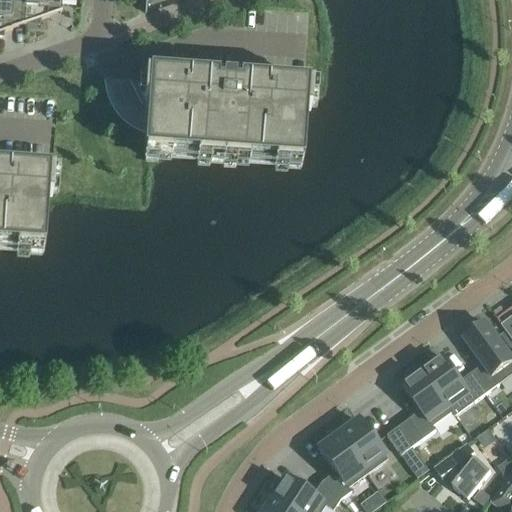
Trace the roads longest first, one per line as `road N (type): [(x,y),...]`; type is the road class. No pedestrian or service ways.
road 1 (residential): [(511,267),(287,429),(225,511)]
road 2 (secondary): [(318,335),(442,241),(511,160)]
road 3 (secondary): [(168,473),(186,450),(249,409),(318,335)]
road 4 (secondary): [(318,335),(143,435)]
road 5 (residential): [(0,72),(97,40),(100,0)]
